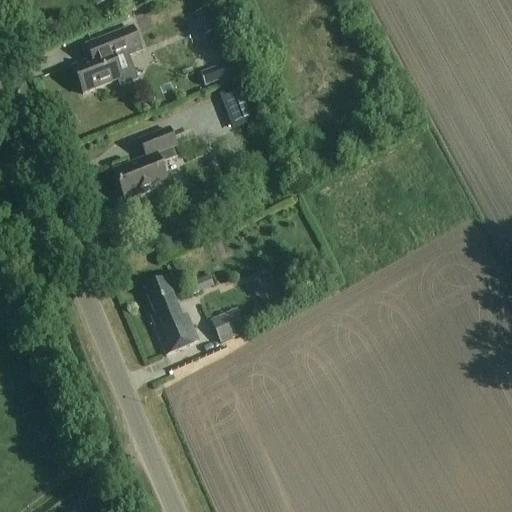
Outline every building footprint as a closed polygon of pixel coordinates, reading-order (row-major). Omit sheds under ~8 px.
[(162,27),(171,46),(187,39),(178,19),(162,27)] [(81,97),(116,83),(119,82),(130,77),(121,57),(139,50),(130,29),(88,45),(95,62),(90,64),(72,70),(81,97)] [(230,65),(199,76),(204,88),(234,77),(230,65)] [(185,98),(138,113),(142,126),(159,120),(161,128),(190,118),(198,141),(222,134),(211,99),(188,107),(185,98)] [(225,118),(232,132),(254,123),(248,108),(225,118)] [(111,176),(124,206),(166,188),(158,169),(174,162),(170,153),(175,151),(167,132),(138,144),(145,162),(111,176)] [(193,220),(199,234),(222,223),(215,209),(193,220)] [(254,287),(265,310),(254,315),(257,320),(268,315),(276,311),(272,302),(279,298),(270,279),(254,287)] [(209,280),(186,290),(190,299),(213,289),(209,280)] [(181,319),(166,281),(144,290),(155,317),(150,319),(165,357),(198,343),(187,316),(181,319)] [(247,307),(239,286),(226,292),(234,312),(247,307)] [(211,324),(220,347),(246,335),(236,313),(211,324)]
